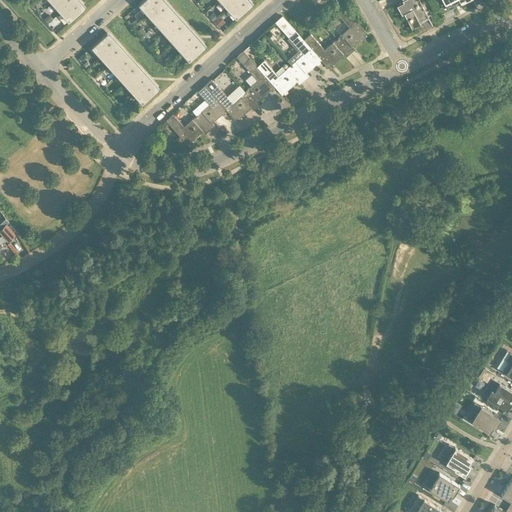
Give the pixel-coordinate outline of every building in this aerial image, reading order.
[(55,0),(53,2),(61,11),(73,0),(55,0)] [(76,0),(73,0),(61,11),(70,21),(84,8),(76,0)] [(148,13),(162,1),(161,0),(143,0),(140,3),(148,13)] [(221,0),(229,8),(237,0),(221,0)] [(246,0),(237,0),(229,8),(237,17),(251,5),(246,0)] [(427,17),(418,0),(403,0),(402,1),(403,3),(397,6),(401,16),(404,14),(411,29),(419,24),(418,22),(427,17)] [(170,10),(162,1),(148,13),(157,23),(170,10)] [(337,39),(350,53),(354,49),(352,46),(367,33),(342,5),(335,11),(349,27),(337,39)] [(170,10),(157,23),(165,32),(179,20),(170,10)] [(213,22),(218,17),(213,12),(208,17),(213,22)] [(48,24),(54,18),(50,14),(44,19),(48,24)] [(219,28),(225,22),(220,16),(213,22),(219,28)] [(306,73),(320,60),(302,40),(303,40),(282,16),(274,22),(288,38),(302,54),(290,65),(304,80),(309,76),(306,73)] [(179,20),(165,32),(174,41),(187,29),(179,20)] [(137,31),(142,36),(146,32),(141,27),(137,31)] [(187,29),(174,41),(182,50),(195,38),(187,29)] [(101,55),(115,43),(106,34),(93,46),(101,55)] [(350,53),(337,39),(324,50),(310,34),(303,40),(302,40),(320,60),(328,68),(342,55),(345,58),(350,53)] [(195,38),(182,50),(190,60),(204,48),(195,38)] [(123,53),(115,43),(101,55),(110,65),(123,53)] [(244,91),(258,106),(262,102),(260,99),(274,86),(257,66),(243,51),(236,57),(257,80),(244,91)] [(123,53),(110,65),(118,74),(132,62),(123,53)] [(304,80),(290,65),(277,76),(263,60),(257,66),(274,86),(282,95),(296,81),(299,84),(304,80)] [(132,62),(118,74),(127,83),(140,71),(132,62)] [(140,71),(127,83),(135,92),(148,80),(140,71)] [(253,111),(258,106),(244,91),(232,103),(211,79),(204,85),(210,92),(226,110),(235,121),(250,108),(253,111)] [(148,80),(135,92),(143,102),(157,90),(148,80)] [(211,123),(226,110),(210,92),(204,85),(197,92),(209,105),(196,116),(209,130),(214,126),(211,123)] [(209,130),(196,116),(184,127),(172,114),(165,120),(187,145),(202,132),(204,135),(209,130)] [(17,233),(5,220),(0,225),(0,232),(8,241),(17,233)] [(502,371),(511,377),(511,354),(509,353),(505,360),(508,362),(502,371)] [(486,397),(506,410),(511,402),(509,400),(511,394),(511,390),(491,378),(482,392),(487,396),(486,397)] [(353,433),(361,429),(356,419),(369,414),(364,403),(344,412),(347,420),(353,433)] [(495,428),(501,419),(480,406),(471,421),(489,433),(493,427),(495,428)] [(455,447),(445,463),(454,468),(454,470),(465,477),(472,466),(470,464),(473,459),(455,447)] [(426,451),(422,456),(428,460),(431,454),(426,451)] [(366,484),(376,474),(360,459),(351,469),(366,484)] [(439,473),(429,489),(447,501),(451,495),(453,496),(459,486),(439,473)] [(417,477),(412,475),(408,481),(413,484),(417,477)] [(511,488),(507,485),(501,495),(502,495),(511,501),(508,506),(511,508),(511,488)] [(408,511),(443,511),(444,511),(418,495),(408,511)]
